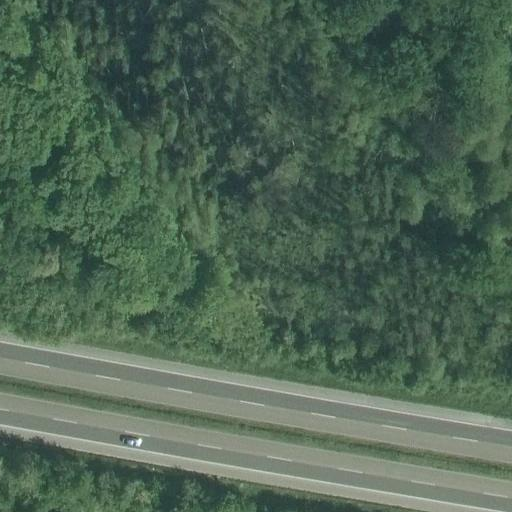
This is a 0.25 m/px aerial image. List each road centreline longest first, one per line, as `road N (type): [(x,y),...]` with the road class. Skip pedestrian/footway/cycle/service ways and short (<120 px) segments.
road 1 (motorway): [(0,405),(511,494)]
road 2 (motorway): [(511,444),(0,358)]
